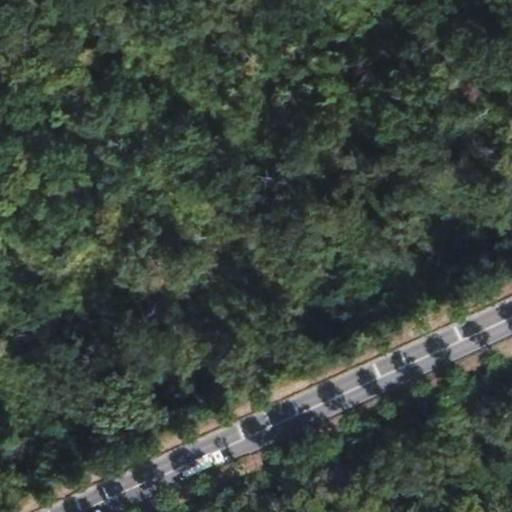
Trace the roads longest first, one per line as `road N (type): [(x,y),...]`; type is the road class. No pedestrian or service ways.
road 1 (primary): [(86,511),(511,317)]
road 2 (track): [(498,261),(478,0)]
